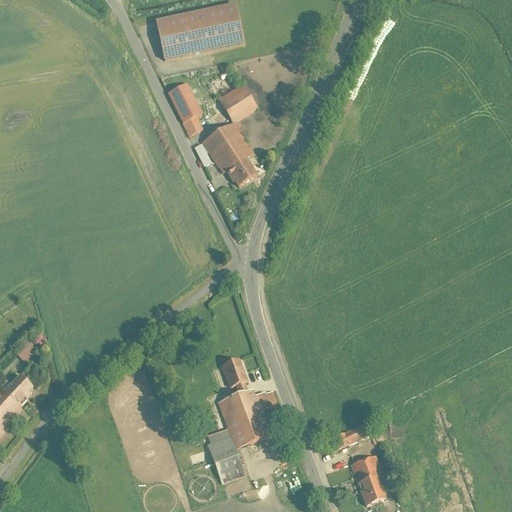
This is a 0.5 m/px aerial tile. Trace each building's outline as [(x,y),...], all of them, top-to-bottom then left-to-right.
[(153,18),(161,60),(240,46),(232,4),(153,18)] [(243,86),(219,101),(232,123),(257,109),(243,86)] [(185,87),(170,95),(185,124),(200,117),(185,87)] [(225,131),(207,142),(237,188),(255,177),(244,160),(253,155),(234,125),(225,131)] [(202,146),(195,149),(204,169),(211,166),(202,146)] [(25,340),(12,353),(25,365),(38,351),(25,340)] [(237,362),(218,369),(225,390),(245,383),(237,362)] [(0,442),(37,401),(29,394),(40,382),(26,369),(8,389),(0,381),(0,442)] [(251,393),(222,403),(238,451),(267,441),(251,393)] [(331,441),(335,452),(360,442),(356,431),(331,441)] [(231,440),(210,446),(221,485),(243,478),(231,440)] [(352,465),(359,485),(378,479),(371,459),(352,465)] [(385,500),(378,479),(359,485),(366,506),(385,500)]
